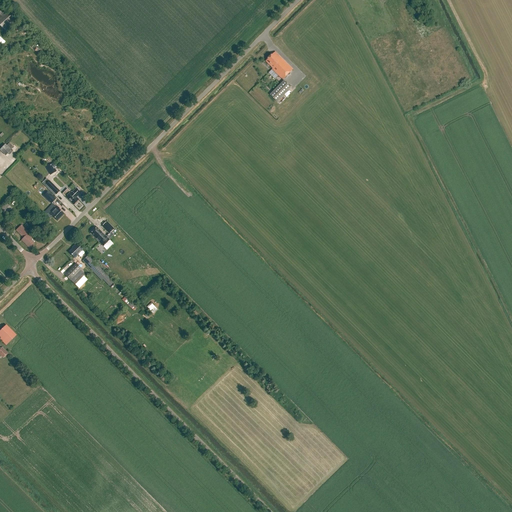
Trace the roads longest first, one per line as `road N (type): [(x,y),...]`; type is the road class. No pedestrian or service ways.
road 1 (unclassified): [(29,266),(299,0)]
road 2 (unclassified): [(269,511),(29,266)]
